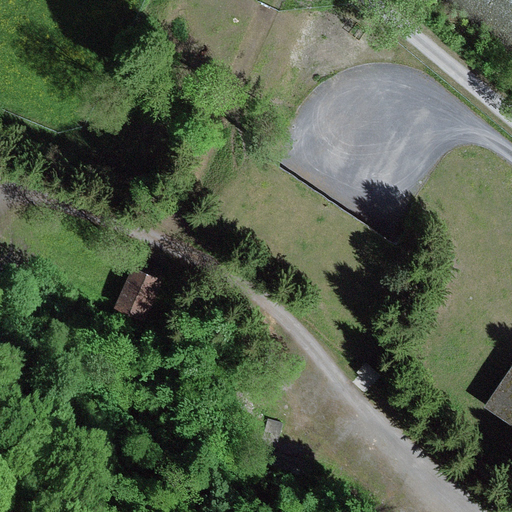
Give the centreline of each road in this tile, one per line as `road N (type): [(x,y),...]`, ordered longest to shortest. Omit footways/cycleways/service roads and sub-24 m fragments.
road 1 (track): [(474,511),(349,392),(280,310),(225,269),(0,185)]
road 2 (track): [(335,183),(373,130),(441,111),(511,159)]
road 3 (track): [(369,0),(511,120)]
